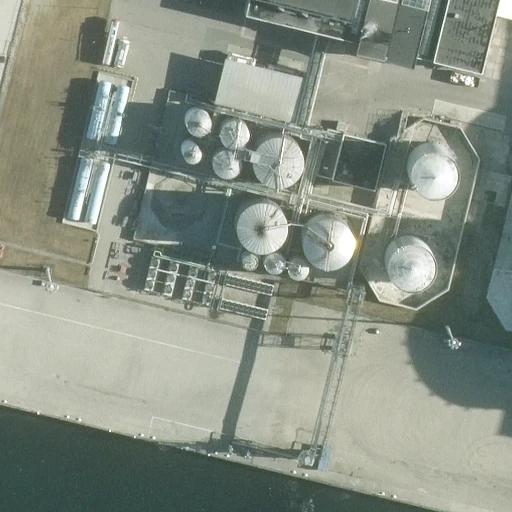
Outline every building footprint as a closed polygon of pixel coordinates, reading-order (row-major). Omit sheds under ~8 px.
[(247,0),(244,14),(479,71),(496,0),(247,0)] [(302,75),(224,56),(213,100),(292,120),(302,75)] [(209,123),(210,119),(209,115),(207,110),(202,107),(197,106),(194,107),(189,109),(186,113),(185,118),(186,123),(188,127),(193,130),(197,131),(202,130),(207,127),(209,123)] [(245,134),(246,130),(245,125),(242,120),(237,117),(231,115),(226,116),(221,120),(218,125),(217,131),(219,136),(222,140),(226,143),(231,144),(237,143),(242,139),(245,134)] [(387,172),(390,183),(395,193),(403,201),(412,207),(423,210),(434,211),(444,208),(454,204),(463,196),(469,187),(473,177),(474,166),(472,155),(468,144),(460,135),(451,128),(440,124),(428,123),(416,126),(406,131),(397,139),(391,149),(387,160),(387,172)] [(282,128),(275,128),(270,128),(263,130),(258,133),(255,136),(252,140),(248,146),(247,151),(246,156),(247,161),(248,165),(250,170),(253,174),(258,179),(263,181),(267,183),(272,184),(280,183),(284,182),(289,180),(295,176),(298,172),(301,165),(302,161),(303,156),(302,148),(300,144),(298,140),(295,136),(291,133),(287,130),(282,128)] [(326,131),(316,175),(374,189),(384,145),(326,131)] [(201,156),(202,152),(201,147),(199,143),(194,140),(189,139),(185,140),(181,142),(178,146),(177,151),(178,156),(180,160),(184,163),(189,164),(194,163),(199,160),(201,156)] [(238,164),(239,159),(238,154),(235,149),(230,146),(224,145),(219,146),(214,149),(211,154),(210,160),(212,166),(215,170),(219,173),(224,174),(230,172),(235,169),(238,164)] [(285,215),(282,207),(275,200),(268,196),(259,195),(250,196),(242,200),(236,207),(233,215),(232,224),(234,233),(239,240),(245,246),(254,249),(263,249),(272,246),(279,241),(284,233),(286,224),(285,215)] [(339,262),(346,256),(350,248),(352,240),(351,231),(347,223),(341,216),(333,212),(324,211),(316,213),(308,217),(302,224),(299,232),(298,241),(300,249),(305,257),(312,262),(321,265),(330,265),(339,262)] [(450,249),(446,238),(439,229),(430,222),(420,217),(408,216),(397,217),(386,221),(377,228),(370,236),(365,247),(363,258),(364,269),(368,280),(374,289),(383,297),(394,302),(405,304),(417,303),(428,299),(438,292),(445,283),(450,272),(452,261),(450,249)] [(511,252),(506,256),(498,265),(493,275),(490,286),(490,298),(494,309),(500,319),(508,327),(511,328),(511,252)]
